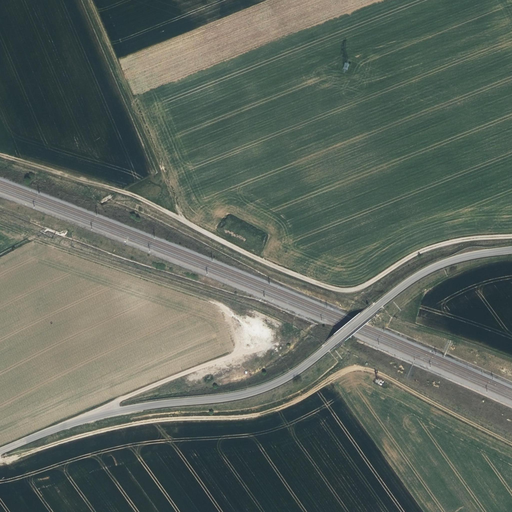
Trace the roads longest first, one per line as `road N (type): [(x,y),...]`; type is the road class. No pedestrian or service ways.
road 1 (unclassified): [(0,450),(92,416),(271,384),(417,275),(453,259),(511,250)]
road 2 (track): [(511,236),(424,250),(367,286),(334,290),(127,192),(0,155)]
road 3 (track): [(511,443),(353,367),(266,412),(153,420),(0,460)]
road 4 (track): [(92,0),(184,221)]
